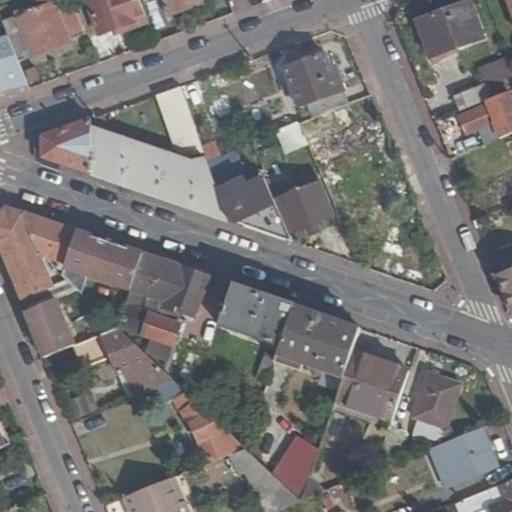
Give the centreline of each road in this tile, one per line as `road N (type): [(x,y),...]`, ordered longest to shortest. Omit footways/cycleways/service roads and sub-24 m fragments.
road 1 (residential): [(0,174),(501,350)]
road 2 (residential): [(501,350),(358,0)]
road 3 (residential): [(0,129),(346,0)]
road 4 (residential): [(0,306),(83,511)]
